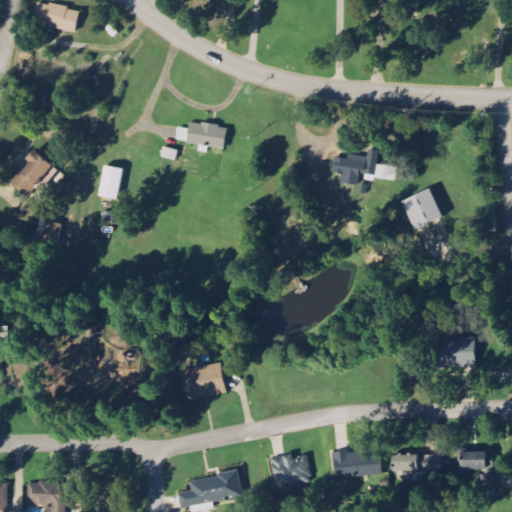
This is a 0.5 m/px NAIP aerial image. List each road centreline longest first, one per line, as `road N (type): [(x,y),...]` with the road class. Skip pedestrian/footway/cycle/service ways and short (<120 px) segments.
road 1 (residential): [(511,405),(360,411),(180,444),(0,442)]
road 2 (tertiary): [(511,97),(357,92),(280,80),(207,52),(130,0)]
road 3 (residential): [(511,249),(502,97)]
